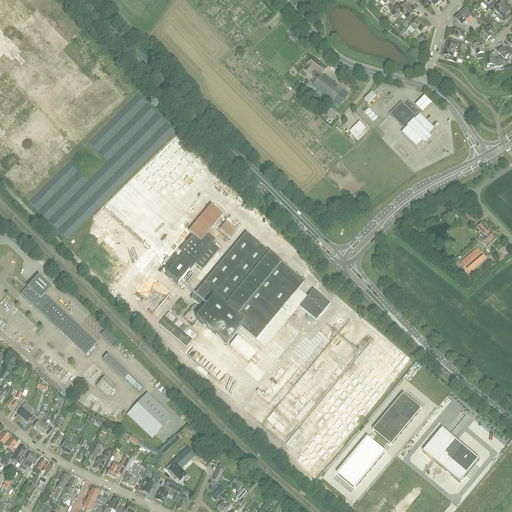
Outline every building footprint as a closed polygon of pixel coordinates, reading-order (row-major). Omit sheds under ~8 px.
[(398,0),(389,0),(388,1),(391,3),(387,7),(390,9),(389,10),(391,12),(398,6),(395,4),(398,0)] [(493,0),(484,0),(482,3),(485,5),(486,4),(488,6),(486,8),(489,10),(489,9),(494,5),(491,2),(493,0)] [(497,17),(505,8),(501,3),(497,7),(494,5),(489,9),(497,17)] [(403,15),(409,9),(405,4),(400,9),(398,6),(391,12),(390,13),(393,16),(396,14),(398,16),(400,13),(403,15)] [(510,12),(505,8),(497,17),(503,24),(508,19),(506,16),(510,12)] [(411,21),(414,18),(412,15),(414,13),(409,9),(403,15),(406,18),(403,21),(407,25),(411,21)] [(464,10),(459,14),(466,21),(471,17),(473,19),(476,16),(471,12),(468,14),(464,10)] [(464,24),(466,21),(459,14),(455,19),(459,23),(456,26),(459,28),(464,31),(468,27),(464,24)] [(417,29),(423,23),(419,19),(413,25),(412,24),(413,23),(411,21),(407,25),(407,26),(409,28),(410,26),(415,31),(417,29)] [(428,27),(427,26),(427,25),(425,23),(424,24),(423,23),(417,29),(421,33),(428,27)] [(486,41),(491,36),(488,33),(490,31),(485,26),(483,28),(484,30),(480,34),(486,41)] [(465,32),(464,31),(459,28),(458,32),(451,31),(449,37),(459,39),(459,36),(461,37),(461,36),(464,37),(465,32)] [(447,44),(446,50),(455,52),(458,53),(461,44),(455,42),(454,46),(447,44)] [(476,55),(477,55),(477,56),(477,59),(483,58),(482,54),(485,53),(483,46),(480,47),(480,44),(472,46),(473,49),(475,49),(476,55)] [(511,52),(507,47),(505,49),(503,48),(498,53),(505,60),(507,57),(508,59),(511,56),(511,55),(511,52)] [(444,56),(446,56),(445,60),(456,63),(457,59),(453,58),(455,52),(446,50),(444,56)] [(500,67),(503,65),(499,59),(497,60),(495,60),(495,59),(494,58),(494,56),(487,55),(487,65),(491,65),(490,67),(494,67),(500,67)] [(311,74),(317,79),(322,74),(327,68),(313,57),(306,65),(307,66),(304,70),(310,75),(311,74)] [(348,94),(343,90),(325,75),(324,76),(322,74),(317,79),(313,85),(339,106),(348,94)] [(368,104),(376,96),(372,92),(364,100),(368,104)] [(416,105),(416,106),(415,107),(418,110),(419,108),(422,111),(423,111),(427,108),(431,103),(431,102),(425,96),(424,96),(419,101),(416,104),(416,105)] [(405,106),(402,103),(390,115),(405,129),(402,132),(416,147),(424,140),(425,142),(429,138),(427,136),(434,129),(420,115),(421,113),(418,110),(415,107),(409,101),(405,106)] [(362,131),(366,128),(360,122),(350,132),(358,140),(364,134),(362,131)] [(302,216),(304,214),(292,202),(290,204),(302,216)] [(212,244),(215,240),(207,234),(223,215),(211,204),(189,231),(193,235),(180,250),(184,254),(166,275),(178,285),(195,264),(202,269),(219,250),(212,244)] [(465,215),(472,223),(474,221),(467,213),(465,215)] [(238,231),(226,221),(220,229),(231,239),(238,231)] [(476,229),(476,231),(480,235),(481,234),(484,237),(485,236),(489,233),(491,231),(483,222),(476,228),(477,228),(476,229)] [(142,236),(139,240),(150,249),(154,243),(140,232),(141,231),(139,230),(137,233),(142,236)] [(482,241),(482,242),(484,245),(486,245),(487,244),(488,244),(494,238),(490,233),(489,233),(485,236),(486,237),(483,239),(484,240),(482,241)] [(194,305),(185,316),(193,323),(196,319),(226,343),(240,327),(256,340),(265,347),(286,322),(277,314),(280,310),(304,282),(246,234),(191,299),(204,309),(202,311),(194,305)] [(468,273),(486,258),(478,248),(460,263),(468,273)] [(51,288),(38,276),(20,295),(85,356),(97,343),(45,295),(51,288)] [(330,304),(313,289),(299,307),(316,321),(330,304)] [(155,311),(157,312),(164,302),(162,301),(155,311)] [(173,321),(177,317),(169,311),(166,316),(173,321)] [(160,324),(170,331),(173,326),(163,319),(160,324)] [(183,322),(179,327),(184,331),(188,326),(183,322)] [(184,331),(194,340),(198,335),(188,327),(184,331)] [(101,335),(112,346),(117,340),(106,329),(101,334),(101,335)] [(235,335),(233,338),(235,340),(230,345),(249,360),(257,352),(238,336),(237,337),(235,335)] [(188,347),(192,342),(186,337),(182,342),(188,347)] [(42,355),(44,357),(45,355),(38,349),(34,354),(39,359),(42,355)] [(390,376),(394,380),(399,374),(395,371),(390,376)] [(40,378),(37,389),(46,391),(48,385),(40,378)] [(104,378),(97,385),(108,396),(115,389),(104,378)] [(271,392),(276,386),(270,382),(266,388),(271,392)] [(10,388),(7,386),(6,384),(0,390),(0,398),(3,396),(6,399),(10,388)] [(262,394),(259,391),(257,393),(261,396),(260,396),(264,399),(267,396),(264,393),(262,394)] [(24,399),(21,397),(20,397),(22,393),(19,392),(16,398),(19,399),(18,401),(17,400),(16,399),(16,398),(14,396),(12,398),(6,405),(11,409),(17,403),(18,404),(19,405),(22,402),(24,399)] [(152,439),(173,417),(147,393),(127,415),(152,439)] [(391,446),(422,409),(403,394),(373,431),(391,446)] [(23,419),(28,413),(23,409),(18,415),(23,419)] [(33,417),(30,415),(32,413),(32,412),(33,410),(31,409),(28,412),(28,413),(23,419),(25,421),(25,422),(27,424),(28,423),(33,417)] [(55,426),(60,428),(63,419),(59,417),(55,426)] [(39,432),(48,420),(46,418),(41,424),(38,422),(34,428),(39,432)] [(50,426),(48,429),(46,428),(50,422),(48,420),(39,432),(43,436),(45,434),(47,436),(53,429),(50,426)] [(442,428),(423,452),(433,460),(460,482),(479,459),(452,437),(442,428)] [(0,437),(0,441),(1,442),(0,444),(0,448),(1,450),(5,445),(4,444),(9,437),(4,433),(0,437)] [(55,436),(52,440),(51,443),(57,447),(61,440),(63,437),(57,433),(55,436)] [(68,442),(70,440),(71,438),(68,436),(62,446),(65,448),(63,451),(70,455),(73,449),(74,448),(70,446),(71,444),(68,442)] [(367,437),(337,474),(355,489),(386,452),(367,437)] [(17,444),(13,440),(11,439),(6,446),(9,449),(7,451),(9,453),(4,459),(7,461),(8,462),(11,458),(10,458),(13,453),(11,451),(17,444)] [(100,446),(95,443),(89,455),(95,457),(100,446)] [(15,454),(12,459),(17,463),(15,467),(18,468),(22,460),(20,459),(21,458),(26,450),(20,446),(15,454)] [(82,448),(76,459),(84,463),(89,452),(82,448)] [(188,448),(170,465),(173,468),(176,465),(178,467),(180,465),(182,468),(183,467),(195,455),(188,448)] [(106,451),(102,460),(98,458),(95,463),(96,463),(94,468),(101,472),(105,462),(106,463),(110,453),(106,451)] [(31,463),(35,456),(31,453),(22,465),(27,468),(27,467),(28,467),(31,463)] [(39,459),(35,456),(31,463),(28,467),(30,468),(33,464),(35,465),(39,459)] [(110,469),(107,474),(115,479),(117,475),(120,477),(129,460),(124,457),(120,466),(114,463),(112,466),(110,469)] [(41,471),(46,464),(47,463),(41,460),(36,468),(39,470),(37,474),(39,475),(38,476),(39,476),(39,475),(41,472),(41,471)] [(40,481),(50,466),(46,464),(41,471),(41,472),(39,475),(39,476),(42,478),(40,481)] [(133,474),(137,465),(135,464),(131,472),(129,471),(128,474),(127,473),(124,478),(125,479),(124,482),(123,482),(128,485),(129,483),(132,476),(131,476),(132,474),(133,474)] [(142,467),(137,465),(133,474),(132,474),(131,476),(132,476),(129,483),(128,485),(132,487),(132,486),(134,487),(140,475),(138,474),(142,467)] [(172,469),(169,472),(176,480),(177,479),(180,482),(183,479),(185,481),(189,477),(184,471),(183,472),(180,470),(181,469),(182,468),(180,465),(178,467),(176,465),(173,468),(172,469)] [(54,469),(50,466),(40,481),(44,484),(47,480),(54,469)] [(163,471),(157,468),(151,466),(149,471),(157,475),(161,477),(162,474),(163,471)] [(220,466),(219,469),(218,469),(212,480),(218,482),(223,471),(224,467),(220,466)] [(394,469),(368,500),(382,511),(441,511),(443,510),(394,469)] [(63,490),(69,478),(63,475),(59,473),(56,480),(60,481),(57,488),(59,489),(53,500),(57,502),(63,491),(63,490)] [(156,487),(161,477),(160,478),(154,475),(151,483),(146,481),(145,483),(144,483),(142,487),(143,487),(141,491),(148,495),(150,491),(152,486),(156,487)] [(2,488),(5,490),(11,480),(12,479),(8,477),(2,488)] [(72,479),(65,494),(70,496),(77,482),(72,479)] [(164,503),(168,493),(170,489),(167,487),(178,492),(176,496),(178,498),(181,493),(183,488),(168,480),(164,489),(161,488),(160,490),(160,489),(156,499),(164,503)] [(216,500),(224,491),(222,489),(221,490),(217,487),(213,491),(214,492),(211,496),(216,500)] [(240,492),(236,497),(240,500),(244,495),(247,492),(243,488),(240,492)] [(35,490),(29,500),(28,502),(31,504),(32,505),(37,497),(40,494),(35,490)] [(98,501),(101,496),(92,491),(89,496),(98,501)] [(186,501),(184,500),(185,495),(181,493),(178,498),(175,503),(179,505),(177,509),(182,511),(184,507),(185,508),(187,504),(187,502),(186,501)] [(96,506),(98,501),(89,496),(86,501),(96,506)] [(28,502),(29,500),(26,499),(22,506),(27,509),(30,505),(31,504),(28,502)] [(63,501),(60,499),(57,506),(64,509),(66,506),(62,504),(63,501)] [(116,511),(120,502),(114,499),(111,505),(110,504),(108,508),(116,511)] [(96,506),(86,501),(84,506),(93,511),(96,506)] [(229,503),(227,505),(226,506),(223,503),(222,503),(218,508),(221,511),(224,511),(228,509),(231,505),(229,503)]
